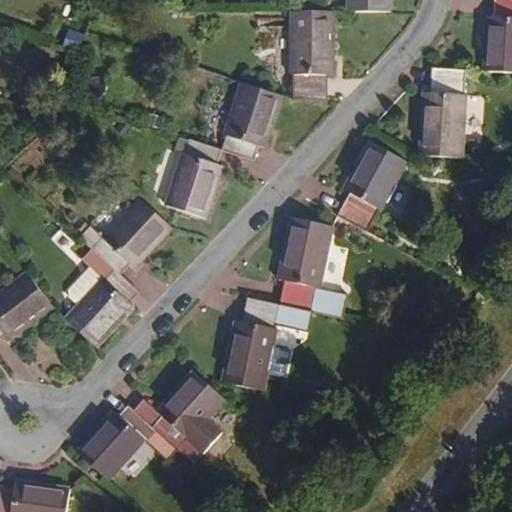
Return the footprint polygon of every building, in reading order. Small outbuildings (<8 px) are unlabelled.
[(344,0),(345,12),(388,12),(388,0),(344,0)] [(511,0),(490,0),(490,19),(482,17),(480,72),(511,73),(511,0)] [(333,76),(333,12),(289,11),(289,76),(292,78),(292,100),(325,101),(325,77),(333,76)] [(461,158),(464,93),(462,93),(463,70),(430,69),(429,91),(423,91),(420,155),(461,158)] [(263,149),(281,96),(239,82),(222,135),(225,137),(221,151),(253,160),(257,147),(263,149)] [(206,220),(222,169),(216,167),(221,151),(190,140),(184,156),(181,155),(165,207),(206,220)] [(378,211),(404,164),(366,143),(340,189),(346,193),(336,213),(363,229),(375,208),(378,211)] [(92,151),(84,153),(85,164),(95,163),(92,152),(92,151)] [(82,236),(98,251),(86,265),(89,268),(101,281),(77,307),(67,318),(98,345),(132,309),(128,305),(140,292),(121,274),(130,263),(134,268),(172,228),(140,197),(103,238),(91,226),(82,236)] [(319,288),(330,229),(287,220),(276,281),(282,282),(277,305),(246,298),(242,324),(238,322),(225,381),(265,390),(278,332),(274,331),(275,325),(308,333),(312,312),(342,319),(347,294),(319,288)] [(77,307),(101,281),(89,268),(67,293),(68,298),(77,307)] [(10,340),(55,307),(28,272),(0,293),(0,337),(5,333),(10,340)] [(408,296),(399,318),(415,324),(424,302),(408,296)] [(159,452),(171,440),(176,446),(186,436),(189,438),(209,416),(225,398),(195,370),(158,409),(146,399),(137,409),(129,402),(117,415),(113,412),(78,451),(109,480),(146,440),(159,452)] [(226,431),(209,416),(189,438),(186,436),(176,446),(179,449),(196,463),(203,454),(204,454),(226,431)] [(171,440),(159,451),(169,460),(179,449),(176,446),(171,440)] [(232,472),(221,483),(235,496),(245,484),(232,472)] [(71,511),(75,487),(19,480),(18,486),(4,484),(0,511),(71,511)]
